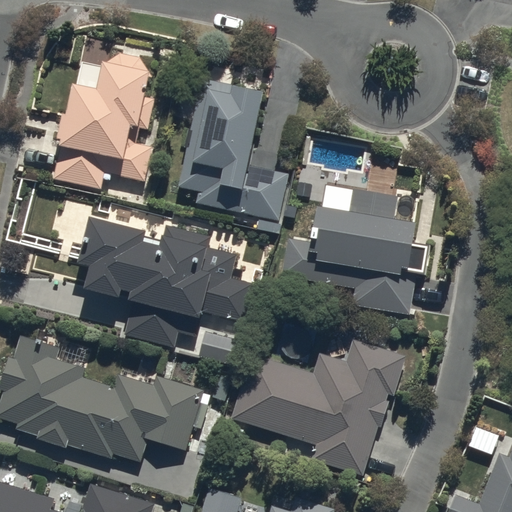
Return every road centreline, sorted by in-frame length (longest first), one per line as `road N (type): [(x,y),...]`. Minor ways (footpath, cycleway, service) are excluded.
road 1 (residential): [(393,65),(474,181),(481,237),(460,369),(405,511)]
road 2 (residential): [(208,0),(329,29),(393,65)]
